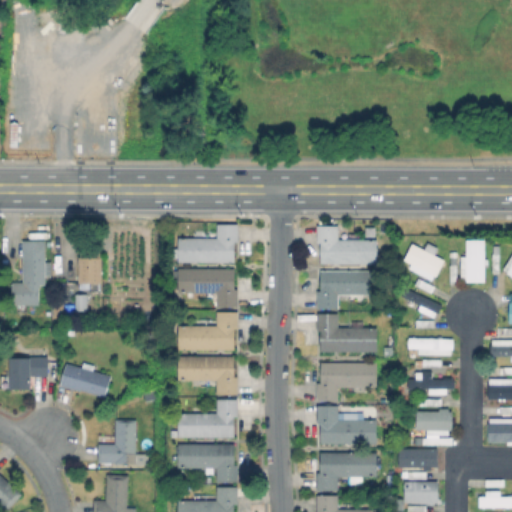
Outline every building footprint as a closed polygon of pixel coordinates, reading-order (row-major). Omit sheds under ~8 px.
[(239,224),(239,241),(235,241),(235,262),(179,262),(179,238),(217,238),(217,224),(239,224)] [(377,239),(378,263),(322,263),(321,243),(318,243),(318,225),(338,225),(338,239),(377,239)] [(486,239),(486,281),(467,281),(467,279),(462,279),(462,256),(467,256),(467,239),(486,239)] [(46,240),(46,284),(39,284),(39,303),(13,304),(13,282),(24,282),(23,240),(46,240)] [(413,243),(428,251),(429,249),(432,251),(432,252),(445,259),(436,276),(435,275),(433,280),(410,268),(413,263),(405,259),(413,243)] [(102,252),(101,257),(102,257),(102,283),(79,283),(80,257),(82,257),(82,252),(102,252)] [(511,275),(503,269),(511,254),(511,275)] [(239,289),(239,306),(218,306),(218,292),(180,292),(180,269),(235,269),(235,289),(239,289)] [(376,271),(376,295),(339,295),(339,308),(318,308),(318,290),(321,290),(321,271),(376,271)] [(443,305),(439,313),(437,312),(435,318),(419,310),(422,304),(403,296),(407,288),(443,305)] [(88,293),(88,310),(76,310),(76,292),(88,293)] [(511,304),(511,319),(500,320),(500,311),(508,310),(508,305),(511,304)] [(239,311),(239,329),(236,329),(236,349),(179,349),(179,325),(218,325),(217,311),(239,311)] [(378,328),(378,351),(322,351),(321,330),(318,330),(318,313),(339,313),(339,328),(378,328)] [(454,339),(454,349),(452,349),(451,354),(419,353),(419,349),(410,348),(410,337),(454,339)] [(511,339),(511,353),(489,353),(489,344),(493,344),(493,339),(511,339)] [(239,376),(239,394),(217,394),(217,379),(179,379),(179,355),(235,355),(235,376),(239,376)] [(32,388),(11,388),(10,358),(48,356),(49,376),(31,376),(32,388)] [(95,366),(94,371),(112,376),(105,396),(82,388),(81,391),(60,385),(67,363),(83,368),(84,362),(95,366)] [(377,363),(377,387),(338,386),(338,400),(317,400),(317,382),(321,382),(321,362),(377,363)] [(433,371),(432,378),(444,378),(444,376),(452,377),(452,378),(455,378),(455,388),(447,388),(447,394),(429,394),(429,388),(409,388),(409,378),(416,379),(417,371),(424,371),(433,371)] [(511,376),(511,398),(488,398),(489,384),(490,384),(490,376),(511,376)] [(238,398),(238,417),(234,417),(234,437),(179,437),(179,413),(218,412),(218,398),(238,398)] [(376,419),(376,442),(322,442),(322,422),(318,422),(318,405),(339,405),(339,420),(376,419)] [(449,407),(450,411),(453,411),(453,428),(450,428),(449,434),(442,434),(442,443),(418,443),(418,439),(423,439),(423,437),(427,437),(427,431),(417,430),(418,410),(440,410),(440,407),(449,407)] [(511,417),(511,444),(507,444),(508,441),(488,441),(488,422),(490,422),(490,417),(511,417)] [(137,420),(136,453),(144,454),(144,464),(116,463),(116,462),(99,462),(99,444),(116,444),(116,419),(137,420)] [(239,464),(239,482),(217,482),(217,467),(178,467),(179,443),(235,443),(235,464),(239,464)] [(378,452),(378,476),(338,476),(338,490),(317,490),(317,472),(320,472),(321,452),(378,452)] [(440,452),(439,461),(437,461),(437,467),(406,466),(406,460),(404,460),(404,452),(440,452)] [(0,473),(23,493),(8,509),(0,501),(0,473)] [(128,475),(126,511),(94,511),(95,499),(106,499),(107,474),(128,475)] [(439,481),(439,501),(405,501),(405,481),(439,481)] [(238,486),(238,503),(235,503),(235,511),(178,511),(179,500),(217,500),(217,486),(238,486)] [(510,490),(510,495),(511,495),(511,504),(475,504),(475,496),(482,496),(482,490),(510,490)] [(377,509),(377,511),(318,511),(318,495),(338,495),(338,509),(377,509)]
